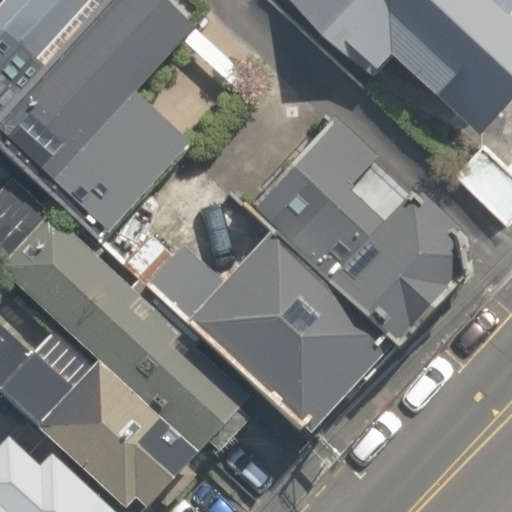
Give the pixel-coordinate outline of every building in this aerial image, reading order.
[(109,0),(0,116),(0,145),(102,244),(194,146),(138,95),(212,9),(202,0),(109,0)] [(0,116),(109,0),(5,0),(0,6),(0,116)] [(511,0),(293,0),(375,79),(397,57),(484,137),(511,108),(511,0)] [(338,119),(253,208),(277,231),(397,346),(403,352),(469,279),(461,238),(338,119)] [(511,169),(487,146),(459,177),(511,226),(511,169)] [(103,362),(201,454),(210,444),(222,454),(254,420),(243,410),(259,391),(146,288),(140,282),(134,290),(53,214),(46,222),(8,186),(0,194),(0,261),(4,265),(1,270),(103,362)] [(397,346),(277,231),(227,284),(188,246),(175,258),(146,288),(259,391),(304,431),(306,429),(313,436),(397,346)] [(146,288),(175,258),(152,236),(128,262),(109,244),(105,249),(140,282),(146,288)] [(138,501),(148,511),(158,501),(169,509),(200,476),(190,467),(201,454),(103,362),(94,371),(54,334),(35,353),(28,347),(0,321),(0,395),(127,511),(138,501)] [(0,451),(0,511),(116,511),(54,455),(42,467),(12,439),(0,451)]
